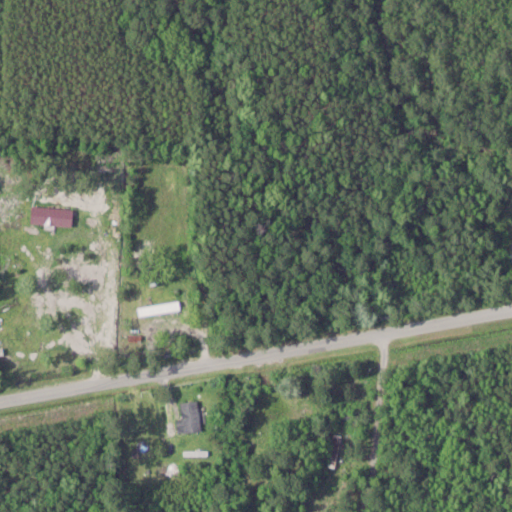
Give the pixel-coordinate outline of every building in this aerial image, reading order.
[(74,203),(75,195),(35,193),(35,201),(74,203)] [(74,207),(33,207),(32,225),(74,225),(74,207)] [(139,305),(140,314),(181,312),(181,303),(139,305)] [(179,430),(201,430),(201,399),(183,399),(183,417),(179,417),(179,430)] [(363,417),(362,410),(351,413),(353,420),(363,417)] [(327,464),(335,467),(344,435),(337,433),(327,464)]
